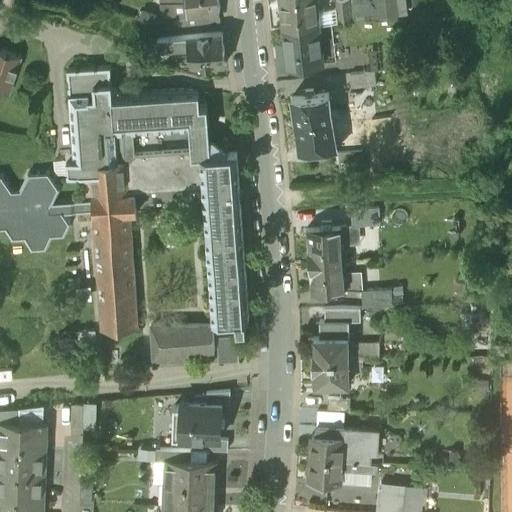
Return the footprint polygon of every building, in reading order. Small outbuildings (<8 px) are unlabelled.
[(147,0),(148,7),(148,8),(175,6),(205,3),(204,0),(147,0)] [(321,6),(323,22),(352,19),(350,3),(321,6)] [(139,19),(146,21),(176,18),(175,6),(148,8),(148,7),(142,8),(139,19)] [(174,29),(177,59),(177,61),(190,60),(210,58),(207,26),(174,29)] [(275,79),(309,75),(305,37),(271,41),(275,79)] [(341,47),(341,49),(344,72),(389,67),(387,44),(366,46),(366,45),(341,47)] [(327,51),(329,73),(344,72),(341,49),(327,51)] [(177,61),(177,59),(164,61),(165,74),(191,71),(190,60),(177,61)] [(309,75),(313,113),(327,112),(324,74),(309,75)] [(309,75),(275,79),(277,93),(271,93),(273,116),(279,115),(279,118),(313,114),(313,113),(309,75)] [(180,117),(216,114),(213,81),(177,84),(178,96),(180,117)] [(178,96),(177,84),(148,86),(149,98),(178,96)] [(378,99),(380,121),(399,119),(397,97),(378,99)] [(356,122),(356,123),(366,122),(380,121),(378,99),(378,98),(354,100),(356,122)] [(0,138),(8,113),(0,110),(0,138)] [(367,135),(366,122),(356,123),(356,122),(343,123),(344,137),(367,135)] [(234,392),(233,384),(236,384),(223,214),(199,216),(194,161),(189,161),(188,146),(111,152),(100,144),(98,124),(56,128),(63,221),(53,221),(54,237),(76,236),(78,264),(39,267),(46,251),(34,234),(16,235),(7,252),(1,252),(0,251),(0,301),(12,301),(20,311),(32,310),(38,299),(50,298),(57,286),(51,276),(79,274),(88,393),(123,390),(116,278),(122,278),(120,256),(113,256),(113,254),(113,247),(189,242),(189,249),(200,386),(223,384),(224,393),(234,392)] [(286,179),(323,175),(319,144),(282,148),(286,179)] [(330,163),(332,175),(333,174),(352,173),(351,162),(330,163)] [(352,173),(333,174),(334,188),(354,186),(352,173)] [(326,208),(323,175),(286,179),(289,212),(326,208)] [(54,237),(53,221),(41,222),(42,238),(54,237)] [(113,247),(113,254),(189,249),(189,242),(113,247)] [(369,272),(341,273),(341,290),(369,289),(369,272)] [(298,326),(334,323),(333,307),(331,307),(330,290),(321,291),(321,290),(313,290),(314,291),(296,292),(298,326)] [(334,323),(298,326),(300,359),(317,358),(317,360),(325,359),(325,358),(333,357),(332,340),(335,340),(335,339),(334,323)] [(349,338),(335,339),(335,340),(332,340),(333,357),(350,356),(349,338)] [(381,354),(352,356),(352,373),(381,372),(381,354)] [(338,387),(338,388),(350,388),(349,374),(313,375),(313,387),(338,387)] [(339,427),(339,411),(338,388),(338,387),(313,387),(309,387),(309,403),(302,403),(302,428),(339,427)] [(199,391),(136,389),(141,425),(202,417),(199,391)] [(207,427),(228,426),(227,399),(206,400),(207,427)] [(339,411),(339,427),(351,427),(367,427),(366,411),(339,411)] [(339,427),(302,428),(303,452),(339,451),(339,441),(339,427)] [(351,427),(339,427),(339,441),(351,441),(351,427)] [(210,471),(218,471),(218,457),(194,459),(195,471),(210,471)] [(69,504),(71,468),(57,469),(56,504),(69,504)] [(180,506),(208,507),(210,471),(195,471),(162,473),(160,504),(180,506)] [(0,488),(0,511),(31,511),(32,490),(7,489),(0,488)] [(304,493),(303,503),(313,504),(314,494),(304,493)] [(300,503),(299,511),(366,511),(368,496),(334,494),(333,496),(314,494),(313,504),(303,503),(300,503)]
